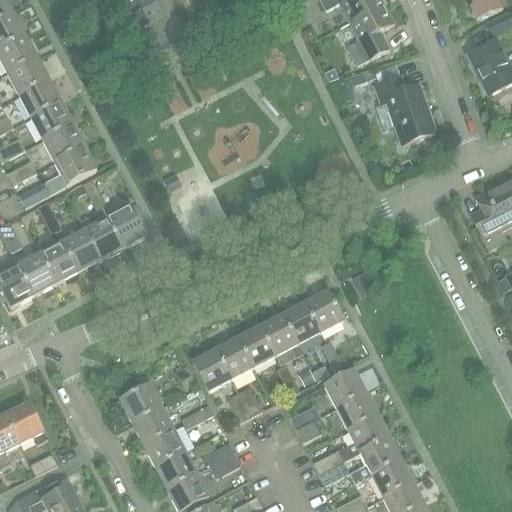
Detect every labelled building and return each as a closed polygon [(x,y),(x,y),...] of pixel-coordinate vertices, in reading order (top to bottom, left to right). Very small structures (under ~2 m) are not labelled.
[(0,0),(0,25),(14,17),(4,0),(0,0)] [(137,0),(142,7),(140,7),(145,15),(132,23),(139,34),(151,26),(153,29),(167,21),(160,9),(162,8),(157,0),(137,0)] [(172,0),(188,29),(206,19),(195,0),(172,0)] [(326,0),(320,4),(326,15),(337,10),(340,8),(350,27),(384,9),(379,0),(353,0),(343,5),(340,0),(326,0)] [(470,0),(474,9),(470,11),(475,21),(476,25),(504,13),(501,8),(498,1),(499,0),(470,0)] [(350,27),(359,45),(348,51),(358,71),(391,54),(382,35),(394,28),(384,9),(350,27)] [(141,10),(132,15),(135,19),(143,15),(141,10)] [(511,31),(511,18),(511,16),(487,28),(493,41),(511,31)] [(14,17),(0,25),(0,54),(26,40),(14,17)] [(312,31),(303,35),(308,45),(317,40),(312,31)] [(26,40),(0,54),(0,64),(8,79),(36,63),(38,62),(26,40)] [(489,100),(511,88),(511,74),(496,44),(467,59),(489,100)] [(8,79),(19,101),(50,85),(38,62),(8,79)] [(380,87),(373,89),(381,110),(385,108),(393,130),(401,151),(436,138),(419,89),(406,93),(402,79),(400,80),(396,68),(375,75),(377,81),(380,87)] [(334,72),(325,77),(329,86),(339,82),(334,72)] [(375,74),(365,78),(368,85),(377,81),(375,75),(375,74)] [(19,101),(31,123),(62,107),(50,85),(19,101)] [(345,105),(354,102),(348,85),(339,88),(345,105)] [(31,123),(43,145),(74,129),(62,107),(31,123)] [(8,121),(0,125),(0,139),(14,133),(8,121)] [(43,145),(55,168),(85,152),(74,129),(43,145)] [(20,143),(0,153),(0,164),(1,167),(26,155),(20,143)] [(61,179),(19,201),(25,213),(98,174),(85,152),(55,168),(61,179)] [(31,165),(7,178),(14,190),(38,177),(31,165)] [(182,190),(176,178),(165,184),(171,195),(182,190)] [(93,183),(83,189),(87,197),(89,202),(100,197),(93,183)] [(511,183),(498,190),(511,216),(511,183)] [(73,194),(72,194),(76,203),(87,197),(83,189),(73,194)] [(482,214),(471,220),(476,230),(484,245),(489,255),(508,246),(502,236),(511,230),(511,216),(498,190),(475,202),(480,212),(482,214)] [(107,211),(100,197),(89,202),(97,216),(107,211)] [(38,212),(45,225),(55,220),(48,206),(38,212)] [(107,223),(123,253),(147,241),(130,210),(107,223)] [(63,234),(55,220),(45,225),(52,240),(63,234)] [(85,234),(101,265),(123,253),(107,223),(94,230),(90,222),(81,226),(85,234)] [(23,251),(10,227),(0,231),(0,237),(11,257),(23,251)] [(63,246),(79,277),(101,265),(85,234),(63,246)] [(40,258),(56,288),(79,277),(63,246),(40,258)] [(17,270),(34,300),(56,288),(40,258),(18,270),(17,270)] [(13,262),(0,268),(0,305),(6,303),(11,312),(34,300),(17,270),(18,270),(13,262)] [(511,276),(505,280),(495,286),(502,298),(511,293),(511,292),(511,276)] [(353,282),(363,301),(373,296),(363,277),(353,282)] [(305,307),(321,338),(344,326),(328,295),(305,307)] [(282,319),(303,360),(304,359),(299,349),(321,338),(305,307),(282,319)] [(260,331),(276,361),(291,354),(296,364),(303,360),(282,319),(260,331)] [(238,343),(254,373),(276,361),(260,331),(238,343)] [(216,354),(232,385),(254,373),(238,343),(216,354)] [(322,350),(329,364),(338,359),(331,346),(322,350)] [(192,366),(208,397),(232,385),(216,354),(192,366)] [(329,364),(336,377),(345,372),(338,359),(329,364)] [(179,386),(194,378),(188,369),(174,376),(179,386)] [(277,374),(284,387),(293,382),(287,369),(277,374)] [(309,373),(299,378),(304,390),(315,384),(309,373)] [(323,391),(335,414),(367,398),(354,375),(323,391)] [(291,400),(300,395),(293,382),(284,387),(291,400)] [(120,405),(132,428),(163,412),(150,389),(120,405)] [(238,398),(251,422),(262,416),(250,392),(238,398)] [(227,403),(239,428),(251,422),(238,398),(227,403)] [(335,414),(347,437),(378,420),(367,398),(335,414)] [(5,420),(20,450),(34,443),(38,450),(48,444),(29,407),(5,420)] [(196,417),(201,426),(214,419),(209,410),(196,417)] [(315,411),(291,423),(296,435),(321,422),(315,411)] [(132,428),(144,450),(174,434),(163,412),(132,428)] [(187,433),(201,426),(196,417),(182,424),(187,433)] [(6,458),(20,450),(5,420),(0,422),(0,475),(12,470),(6,458)] [(353,448),(313,468),(319,479),(320,479),(343,467),(359,458),(390,442),(378,420),(347,437),(353,448)] [(314,425),(297,435),(298,437),(302,446),(320,436),(319,435),(314,425)] [(144,450),(155,472),(185,456),(174,434),(144,450)] [(401,464),(390,442),(359,458),(365,470),(351,478),(356,488),(401,464)] [(205,460),(211,472),(223,465),(235,459),(229,448),(205,460)] [(155,472),(167,495),(197,479),(185,456),(155,472)] [(30,469),(35,480),(58,469),(53,458),(30,469)] [(223,465),(211,472),(217,483),(241,471),(235,459),(223,465)] [(401,464),(356,488),(357,489),(370,482),(382,503),(413,487),(401,464)] [(320,479),(319,479),(325,490),(349,478),(343,467),(320,479)] [(167,495),(176,511),(190,511),(209,502),(197,479),(167,495)] [(382,503),(386,511),(421,511),(425,510),(413,487),(382,503)] [(10,511),(82,511),(70,490),(49,502),(43,491),(16,504),(10,511)] [(361,500),(338,511),(365,511),(367,511),(361,500)] [(236,511),(262,511),(257,501),(236,511)]
